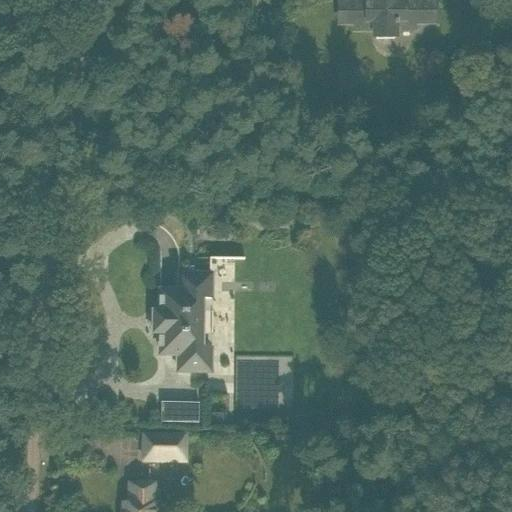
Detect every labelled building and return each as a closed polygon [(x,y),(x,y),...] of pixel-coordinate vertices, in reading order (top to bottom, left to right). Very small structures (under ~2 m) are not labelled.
[(341,7),(339,13),(341,19),(346,23),(356,23),(356,30),(375,29),(375,39),(393,39),(393,29),(410,29),(410,22),(425,22),(430,18),(432,12),(430,6),(426,3),(425,2),(420,2),(419,0),(355,0),(356,3),(347,3),(341,7)] [(157,357),(174,357),(175,375),(212,374),(213,273),(176,273),(176,289),(156,289),(157,310),(149,310),(150,336),(157,336),(157,357)] [(7,372),(8,384),(19,383),(19,372),(7,372)] [(211,423),(222,423),(222,414),(211,414),(211,423)] [(142,462),(162,462),(186,462),(186,436),(143,436),(142,462)] [(122,503),(121,511),(164,511),(165,511),(165,509),(165,506),(163,504),(161,502),(158,502),(158,490),(155,490),(155,484),(128,484),(128,503),(122,503)]
